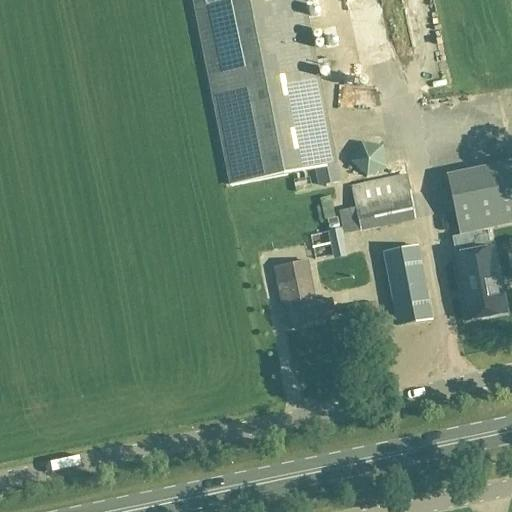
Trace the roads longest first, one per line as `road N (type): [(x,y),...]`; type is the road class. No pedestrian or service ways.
road 1 (unclassified): [(0,481),(511,379)]
road 2 (primary): [(132,511),(511,432)]
